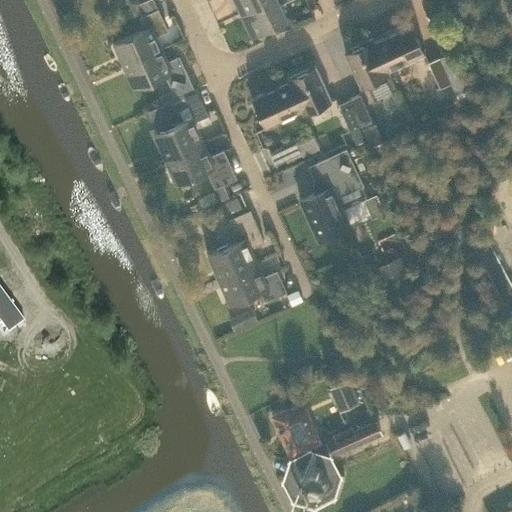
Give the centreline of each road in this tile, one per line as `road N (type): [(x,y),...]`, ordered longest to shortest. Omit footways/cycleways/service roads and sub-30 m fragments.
road 1 (unclassified): [(290,511),(45,0)]
road 2 (residential): [(305,284),(213,71)]
road 3 (residential): [(213,71),(369,0)]
